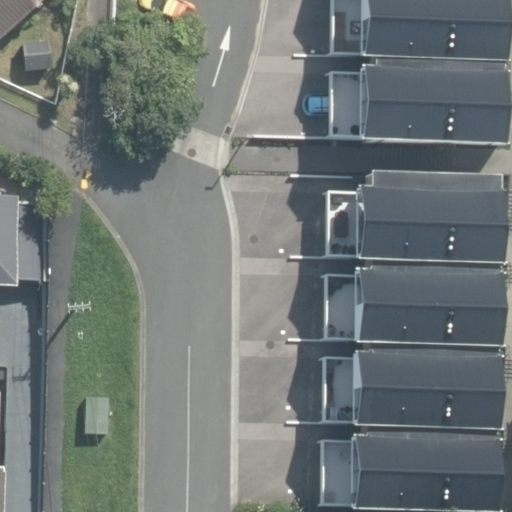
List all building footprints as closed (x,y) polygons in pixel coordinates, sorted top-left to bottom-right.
[(0,0),(0,37),(40,0),(0,0)] [(348,0),(347,66),(360,67),(497,66),(498,0),(348,0)] [(18,46),(21,71),(49,68),(47,43),(18,46)] [(497,66),(360,67),(360,75),(347,74),(346,149),(495,152),(497,66)] [(344,268),(358,268),(495,271),(497,198),(493,198),(493,182),(360,181),(360,195),(345,194),(344,268)] [(0,288),(16,289),(17,283),(43,285),(48,207),(0,202),(0,288)] [(495,271),(358,268),(358,278),(342,278),(341,352),(356,352),(493,356),(495,271)] [(493,356),(356,352),(356,361),(343,361),(341,435),(354,435),(491,438),(493,356)] [(489,511),(491,438),(354,435),(354,444),(341,443),(339,511),(489,511)]
